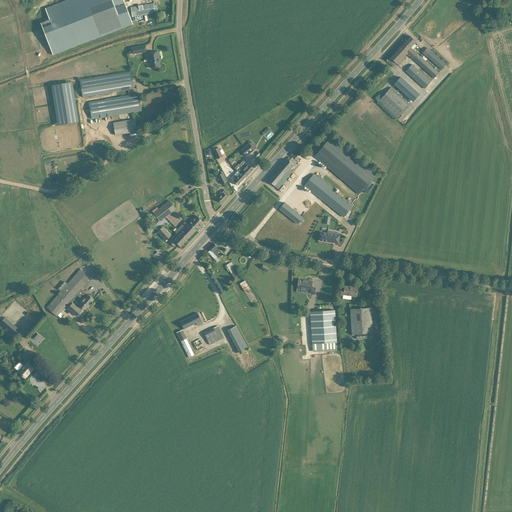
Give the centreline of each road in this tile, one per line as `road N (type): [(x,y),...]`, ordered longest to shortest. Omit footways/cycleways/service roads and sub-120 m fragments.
road 1 (secondary): [(0,472),(220,221)]
road 2 (unclassified): [(511,287),(273,251),(220,221)]
road 3 (secondary): [(220,221),(421,0)]
road 4 (unclassified): [(220,221),(206,196),(180,0)]
